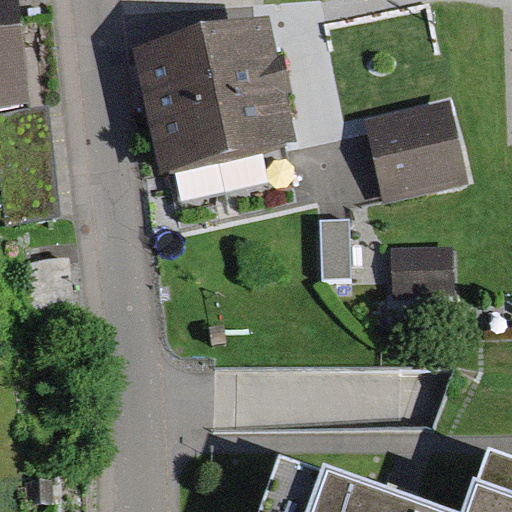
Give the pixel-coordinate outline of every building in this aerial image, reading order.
[(0,0),(0,125),(34,122),(20,0),(0,0)] [(131,61),(160,184),(300,152),(272,29),(131,61)] [(448,107),(363,126),(381,209),(467,190),(448,107)] [(348,285),(348,227),(320,227),(319,285),(348,285)] [(452,254),(390,256),(392,304),(454,301),(452,254)] [(367,511),(272,477),(258,511),(511,511),(511,481),(480,470),(464,511),(367,511)]
